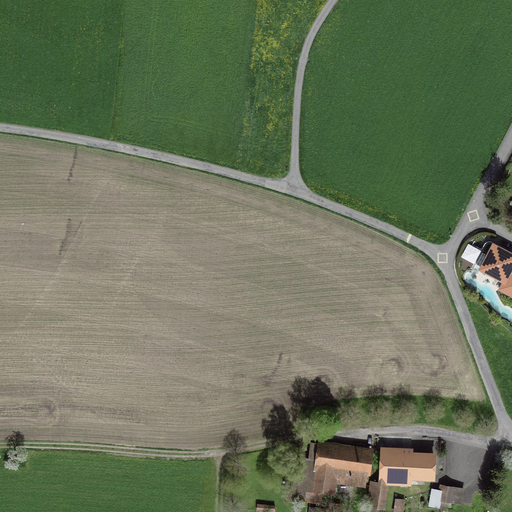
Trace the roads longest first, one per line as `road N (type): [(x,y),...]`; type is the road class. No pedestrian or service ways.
road 1 (track): [(511,439),(424,429),(323,432),(184,456),(0,449)]
road 2 (residential): [(292,190),(0,126)]
road 3 (residential): [(336,0),(299,69),(292,190)]
road 4 (residential): [(511,439),(443,258)]
road 5 (residential): [(443,258),(292,190)]
